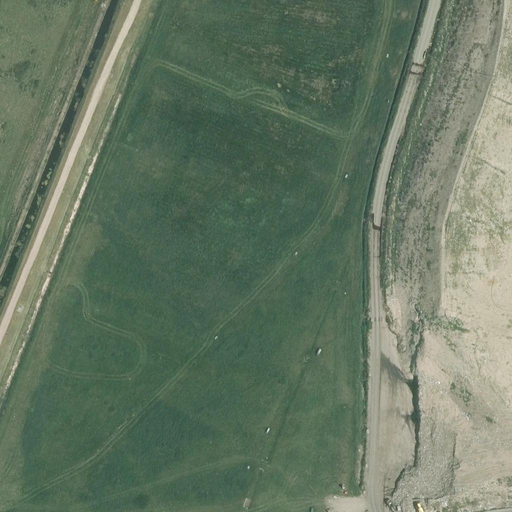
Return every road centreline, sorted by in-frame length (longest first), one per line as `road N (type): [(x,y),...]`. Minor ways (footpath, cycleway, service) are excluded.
road 1 (track): [(136,0),(0,344)]
road 2 (track): [(0,223),(83,0)]
